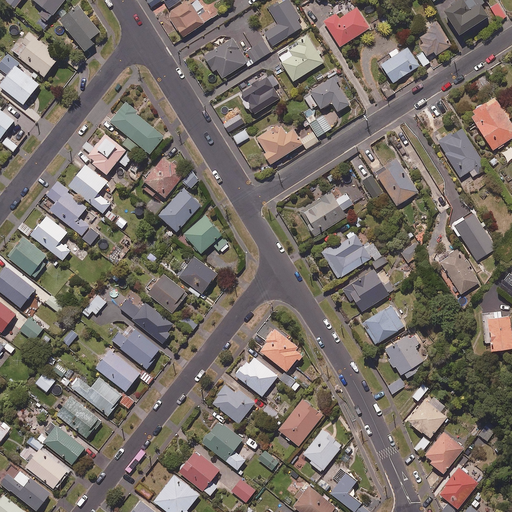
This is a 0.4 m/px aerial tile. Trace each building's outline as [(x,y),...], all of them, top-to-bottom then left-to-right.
[(23,0),(10,0),(9,3),(16,9),(23,0)] [(67,0),(35,0),(34,1),(46,9),(40,17),(49,24),(67,0)] [(146,0),(153,9),(167,0),(146,0)] [(207,13),(198,0),(190,0),(163,18),(169,27),(173,24),(184,39),(221,14),(216,8),(207,13)] [(301,17),(289,0),(286,0),(279,5),(277,2),(269,8),(279,24),(265,33),(274,45),(303,27),(298,19),(301,17)] [(340,12),(337,15),(325,22),(342,47),(371,29),(358,8),(352,0),(339,0),(334,3),(340,12)] [(484,0),(464,0),(461,2),(459,0),(456,0),(451,4),(453,7),(447,12),(463,36),(492,17),(483,3),(485,2),(484,0)] [(507,18),(499,4),(492,8),(500,22),(507,18)] [(102,32),(80,6),(61,22),(87,53),(96,45),(92,41),(102,32)] [(453,47),(439,23),(427,30),(430,34),(422,39),(426,45),(423,47),(429,57),(436,53),(438,56),(453,47)] [(61,59),(30,33),(23,41),(22,40),(12,51),(46,78),(61,59)] [(309,37),(290,49),(289,47),(278,54),(279,56),(296,82),(326,63),(309,37)] [(249,63),(234,39),(205,57),(214,72),(218,70),(224,79),(249,63)] [(272,53),(265,42),(248,53),(254,63),(272,53)] [(421,67),(409,49),(401,55),(398,50),(391,54),(394,60),(383,67),(395,84),(421,67)] [(431,64),(424,53),(418,57),(425,68),(431,64)] [(35,73),(31,78),(18,67),(20,64),(9,55),(0,66),(0,77),(5,82),(1,87),(25,106),(41,86),(36,81),(40,77),(35,73)] [(254,86),(252,88),(241,95),(255,117),(282,99),(275,88),(280,85),(273,74),(268,77),(261,82),(259,80),(253,84),(254,86)] [(350,103),(333,77),(310,91),(322,108),(332,102),(338,111),(350,103)] [(503,109),(499,102),(490,107),(487,102),(474,111),(478,116),(474,118),(495,151),(511,140),(511,122),(510,120),(511,118),(511,111),(508,106),(503,109)] [(139,112),(128,103),(112,123),(117,127),(113,132),(123,141),(127,135),(131,138),(125,146),(135,154),(140,147),(152,156),(166,138),(138,115),(139,112)] [(16,123),(0,109),(0,138),(2,140),(16,123)] [(245,123),(240,115),(225,124),(230,132),(245,123)] [(331,128),(323,115),(310,123),(318,136),(331,128)] [(288,135),(283,127),(280,129),(279,127),(258,140),(274,164),(303,146),(306,149),(319,141),(313,132),(301,139),(295,130),(288,135)] [(250,138),(245,130),(235,137),(240,145),(250,138)] [(487,169),(464,130),(439,144),(460,179),(471,172),(474,177),(487,169)] [(105,137),(96,149),(88,142),(82,150),(91,157),(88,160),(109,176),(120,162),(127,168),(134,159),(105,137)] [(19,146),(9,138),(4,144),(15,152),(19,146)] [(501,164),(497,157),(489,161),(493,168),(501,164)] [(420,193),(398,158),(386,166),(390,172),(380,179),(398,207),(420,193)] [(165,159),(159,167),(146,183),(150,187),(148,190),(155,196),(158,192),(167,200),(180,183),(188,172),(175,162),(172,165),(165,159)] [(117,216),(109,210),(113,205),(100,195),(109,184),(87,166),(70,187),(105,215),(113,221),(117,216)] [(201,180),(192,173),(184,182),(192,190),(201,180)] [(383,193),(373,177),(364,182),(374,198),(383,193)] [(70,191),(59,183),(48,196),(58,204),(52,212),(93,245),(101,235),(81,219),(89,210),(68,193),(70,191)] [(203,206),(185,190),(160,217),(178,233),(203,206)] [(338,200),(332,192),(301,212),(317,237),(348,217),(344,211),(354,205),(348,194),(338,200)] [(452,207),(445,196),(434,203),(441,214),(452,207)] [(224,236),(207,216),(186,235),(203,254),(224,236)] [(497,249),(484,228),(488,225),(485,221),(481,223),(476,216),(467,222),(465,219),(455,225),(453,227),(460,239),(462,238),(477,261),(497,249)] [(69,234),(48,217),(33,236),(64,262),(72,252),(62,243),(69,234)] [(366,248),(356,234),(324,254),(341,280),(381,254),(373,243),(366,248)] [(49,257),(25,238),(9,258),(32,277),(49,257)] [(229,246),(223,240),(216,248),(222,254),(229,246)] [(423,253),(416,243),(402,253),(409,263),(423,253)] [(441,263),(451,277),(448,279),(451,284),(454,282),(463,295),(480,283),(470,268),(473,266),(468,259),(465,261),(458,251),(441,263)] [(219,275),(196,258),(181,278),(204,295),(219,275)] [(37,291),(7,267),(0,276),(0,291),(22,310),(37,291)] [(385,285),(376,271),(345,291),(353,304),(356,302),(363,313),(396,292),(390,282),(385,285)] [(511,274),(501,287),(511,296),(511,274)] [(187,293),(166,275),(150,295),(174,315),(183,305),(180,302),(187,293)] [(107,302),(96,294),(83,312),(89,317),(93,312),(98,315),(107,302)] [(18,315),(0,301),(0,331),(3,334),(18,315)] [(142,310),(130,301),(123,310),(135,319),(133,322),(164,346),(172,335),(169,333),(175,326),(147,304),(142,310)] [(405,327),(392,306),(365,323),(378,344),(405,327)] [(496,320),(490,321),(494,353),(511,351),(511,323),(511,317),(503,318),(502,312),(495,313),(496,320)] [(200,325),(187,313),(181,320),(193,332),(200,325)] [(44,329),(30,319),(22,331),(35,341),(44,329)] [(79,336),(72,330),(64,341),(70,346),(79,336)] [(268,336),(270,338),(267,342),(269,343),(262,352),(289,373),(298,361),(300,362),(305,356),(298,350),(300,348),(276,330),(274,333),(272,331),(268,336)] [(162,350),(137,331),(130,340),(121,333),(113,343),(148,369),(162,350)] [(421,345),(415,334),(387,351),(403,377),(406,375),(409,380),(418,375),(415,369),(425,363),(416,348),(421,345)] [(0,355),(5,350),(12,355),(17,349),(9,343),(6,347),(0,342),(0,355)] [(142,375),(112,352),(98,370),(128,393),(142,375)] [(280,377),(255,359),(250,365),(246,362),(235,376),(264,398),(280,377)] [(68,371),(59,364),(54,371),(63,378),(68,371)] [(57,381),(45,371),(36,383),(48,393),(57,381)] [(154,379),(147,373),(142,378),(149,385),(154,379)] [(301,386),(287,373),(283,377),(296,390),(301,386)] [(126,395),(125,397),(101,379),(93,389),(79,378),(71,387),(109,417),(120,403),(129,410),(135,402),(126,395)] [(406,386),(401,379),(389,388),(395,395),(406,386)] [(430,390),(424,384),(413,396),(419,402),(430,390)] [(238,395),(228,387),(214,404),(241,425),(257,404),(241,391),(238,395)] [(102,421),(73,398),(59,416),(88,439),(102,421)] [(325,416),(304,400),(280,432),(301,447),(325,416)] [(449,419),(427,401),(410,422),(432,440),(449,419)] [(282,416),(267,404),(261,410),(277,423),(282,416)] [(0,444),(12,428),(0,419),(0,444)] [(212,434),(211,434),(210,434),(209,434),(208,435),(207,435),(206,436),(205,437),(205,438),(205,439),(205,440),(205,441),(205,442),(204,444),(239,472),(247,461),(236,452),(245,441),(221,422),(212,434)] [(496,429),(488,424),(480,436),(489,441),(496,429)] [(45,445),(46,444),(74,466),(87,449),(58,426),(48,439),(42,434),(38,439),(45,445)] [(344,447),(324,431),(305,455),(313,461),(311,464),(323,474),(344,447)] [(466,449),(445,433),(426,457),(436,465),(435,467),(446,475),(466,449)] [(44,445),(31,437),(28,443),(41,451),(44,445)] [(431,443),(424,438),(415,449),(422,454),(431,443)] [(28,450),(22,458),(29,463),(26,467),(56,490),(69,472),(42,451),(37,457),(28,450)] [(188,465),(187,465),(186,465),(185,465),(184,465),(183,466),(182,466),(182,467),(181,468),(181,469),(181,470),(181,471),(181,472),(182,473),(181,474),(211,498),(219,488),(213,483),(222,471),(198,452),(188,465)] [(281,463),(267,452),(260,461),(274,471),(281,463)] [(301,476),(293,469),(289,474),(296,481),(301,476)] [(336,488),(332,494),(354,511),(372,511),(356,498),(356,497),(356,496),(357,496),(357,495),(357,494),(357,493),(356,492),(356,491),(356,490),(355,489),(355,488),(359,482),(342,469),(335,477),(341,482),(336,488)] [(480,484),(460,469),(440,495),(460,510),(480,484)] [(38,511),(50,496),(20,473),(14,482),(7,476),(0,484),(0,485),(34,511),(38,511)] [(188,511),(201,496),(176,476),(155,502),(167,511),(188,511)] [(333,488),(323,479),(319,485),(328,493),(333,488)] [(257,491),(242,480),(233,492),(248,503),(257,491)] [(335,511),(338,509),(311,487),(306,494),(295,508),(300,511),(335,511)] [(480,501),(483,497),(479,494),(472,503),(479,509),(483,503),(480,501)] [(0,511),(21,511),(4,498),(0,503),(0,511)] [(155,511),(143,502),(135,511),(155,511)]
